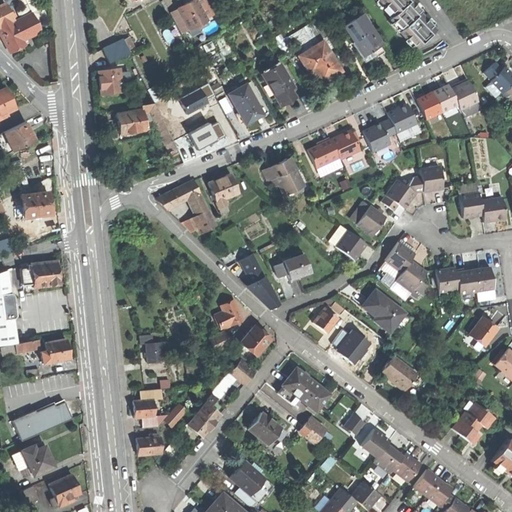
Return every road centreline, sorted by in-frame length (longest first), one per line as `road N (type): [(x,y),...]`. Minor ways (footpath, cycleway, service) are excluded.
road 1 (residential): [(511,37),(499,35),(137,194)]
road 2 (secondary): [(119,511),(88,215)]
road 3 (residential): [(292,337),(511,504)]
road 4 (residential): [(161,493),(292,337)]
road 5 (residential): [(137,194),(273,320)]
